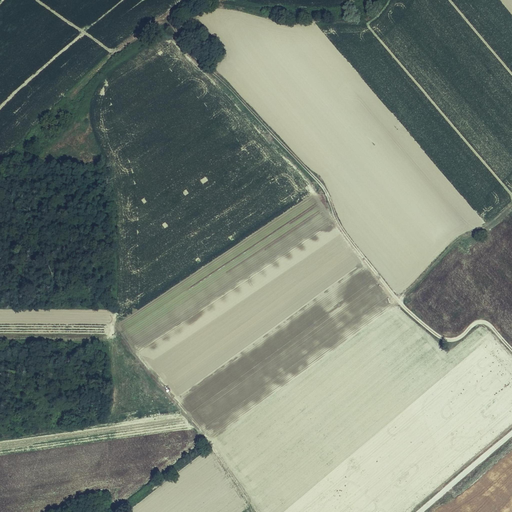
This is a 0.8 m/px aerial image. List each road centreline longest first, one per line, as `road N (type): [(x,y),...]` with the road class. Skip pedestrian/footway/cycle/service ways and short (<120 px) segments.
road 1 (track): [(511,348),(482,321),(450,339),(410,313),(345,233),(326,190),(171,24),(164,19),(114,46),(40,0)]
road 2 (track): [(397,300),(456,239),(511,205)]
